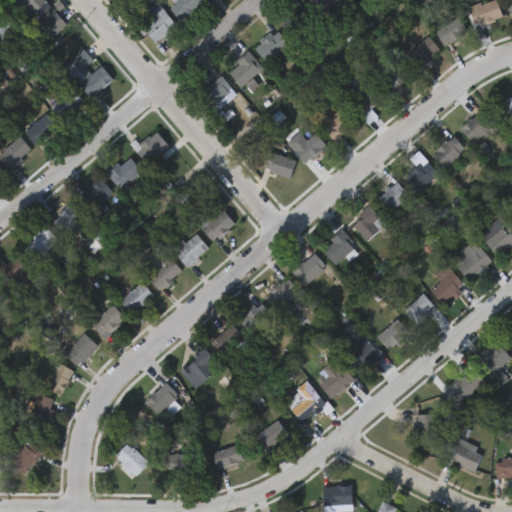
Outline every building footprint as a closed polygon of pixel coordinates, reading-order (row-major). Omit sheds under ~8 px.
[(44,0),(45,1),(29,15),(15,0),(44,0)] [(200,0),(202,2),(179,17),(168,0),(200,0)] [(333,0),(321,12),(309,0),(333,0)] [(473,24),(468,4),(482,0),(494,0),(499,17),(473,24)] [(157,41),(137,21),(156,2),(176,21),(157,41)] [(281,21),(303,2),(315,17),(293,35),(281,21)] [(0,36),(0,10),(4,7),(17,22),(0,36)] [(52,34),(41,22),(54,10),(65,22),(52,34)] [(466,31),(442,42),(434,25),(457,13),(466,31)] [(287,41),(266,61),(253,47),(274,27),(287,41)] [(411,69),(401,53),(429,36),(439,52),(411,69)] [(112,77),(88,96),(62,64),(84,47),(93,58),(86,64),(91,71),(100,63),(112,77)] [(261,65),(239,85),(225,70),(247,50),(261,65)] [(379,71),(399,63),(405,78),(385,86),(379,71)] [(198,91),(219,74),(235,93),(214,110),(198,91)] [(367,121),(347,98),(369,79),(382,95),(368,107),(375,115),(367,121)] [(50,104),(70,86),(83,101),(63,119),(50,104)] [(511,118),(511,119),(503,95),(511,91),(511,118)] [(335,139),(321,124),(341,104),(355,119),(335,139)] [(459,125),(484,109),(494,124),(468,140),(459,125)] [(36,144),(23,132),(44,110),(57,123),(36,144)] [(146,162),(134,147),(156,129),(168,145),(146,162)] [(305,139),(314,131),(325,144),(304,162),(286,141),(298,130),(305,139)] [(0,159),(0,149),(18,134),(31,148),(7,168),(0,159)] [(463,147),(444,166),(432,153),(450,134),(463,147)] [(260,167),(266,150),(295,160),(289,177),(260,167)] [(107,172),(128,155),(141,171),(120,188),(107,172)] [(419,190),(404,177),(421,157),(436,169),(419,190)] [(79,196),(97,177),(117,197),(100,216),(79,196)] [(407,194),(388,212),(375,198),(394,180),(407,194)] [(84,214),(64,235),(51,222),(72,201),(84,214)] [(385,223),(366,239),(350,220),(368,204),(385,223)] [(234,222),(212,241),(200,226),(222,208),(234,222)] [(511,229),(511,242),(494,254),(479,230),(503,215),(511,229)] [(57,239),(34,260),(21,246),(44,225),(57,239)] [(358,251),(348,259),(344,254),(333,263),(320,248),(341,230),(358,251)] [(187,266),(174,253),(194,232),(207,246),(187,266)] [(464,248),(472,241),(490,260),(469,279),(456,266),(469,254),(464,248)] [(291,271),(314,252),(325,266),(303,284),(291,271)] [(11,292),(0,277),(0,264),(15,254),(31,278),(11,292)] [(158,289),(146,275),(169,256),(181,270),(158,289)] [(440,281),(434,272),(447,264),(462,287),(440,302),(430,287),(440,281)] [(298,288),(279,309),(265,297),(284,276),(298,288)] [(153,294),(131,314),(119,300),(140,280),(153,294)] [(433,306),(418,319),(406,306),(421,292),(433,306)] [(122,316),(103,336),(90,323),(109,303),(122,316)] [(269,322),(246,327),(242,310),(265,304),(269,322)] [(407,330),(386,348),(375,335),(396,317),(407,330)] [(224,355),(210,339),(229,322),(243,338),(224,355)] [(96,344),(75,366),(63,353),(83,332),(96,344)] [(345,357),(367,339),(379,354),(357,372),(345,357)] [(509,356),(498,366),(508,376),(498,385),(476,361),(497,342),(509,356)] [(213,357),(205,365),(211,370),(196,385),(179,368),(201,346),(213,357)] [(315,379),(324,372),(320,367),(333,357),(351,380),(329,397),(315,379)] [(72,369),(59,394),(44,386),(57,361),(72,369)] [(447,386),(465,376),(472,389),(454,399),(447,386)] [(177,394),(156,415),(143,402),(164,380),(177,394)] [(284,401),(296,392),(293,389),(305,380),(324,403),(300,421),(284,401)] [(46,423),(27,417),(36,391),(54,398),(46,423)] [(434,412),(434,442),(418,442),(418,412),(434,412)] [(287,433),(264,450),(253,436),(275,418),(287,433)] [(482,447),(472,469),(446,458),(457,435),(482,447)] [(41,449),(23,473),(8,462),(26,438),(41,449)] [(147,461),(133,475),(112,454),(126,440),(147,461)] [(216,467),(211,451),(237,443),(242,460),(216,467)] [(191,452),(191,471),(163,471),(163,452),(191,452)] [(511,474),(495,476),(493,458),(511,456),(511,474)] [(350,503),(320,503),(320,485),(350,485),(350,503)] [(374,511),(380,501),(402,511),(374,511)]
